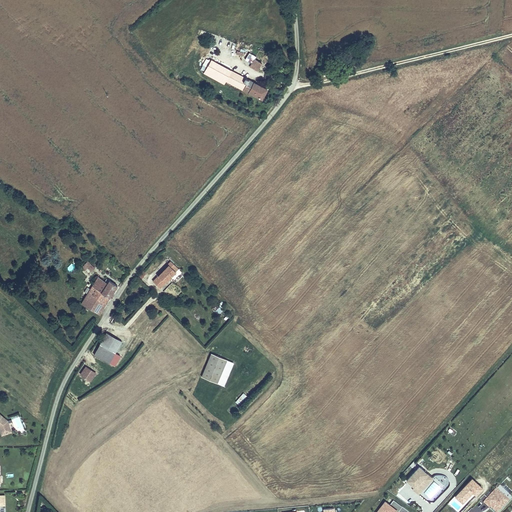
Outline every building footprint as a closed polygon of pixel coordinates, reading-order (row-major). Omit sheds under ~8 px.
[(267,55),(259,51),(250,67),(257,71),(267,55)] [(267,89),(211,60),(204,73),(224,83),(225,81),(262,99),(267,89)] [(158,276),(153,281),(160,288),(176,272),(174,270),(176,267),(170,261),(167,264),(168,265),(158,276)] [(87,262),(82,267),(88,274),(94,268),(87,262)] [(168,265),(167,264),(157,275),(158,276),(168,265)] [(99,278),(87,296),(103,307),(118,286),(107,279),(105,282),(99,278)] [(103,307),(87,296),(81,303),(98,315),(103,307)] [(220,306),(214,311),(217,315),(223,311),(220,306)] [(108,332),(95,355),(110,364),(116,354),(123,341),(108,332)] [(212,353),(202,376),(218,383),(228,359),(212,353)] [(116,354),(110,364),(115,367),(121,357),(116,354)] [(85,367),(80,375),(86,379),(92,371),(85,367)] [(92,371),(86,379),(91,382),(96,374),(92,371)] [(240,406),(247,395),(242,392),(235,403),(240,406)] [(0,414),(0,427),(3,434),(10,432),(7,420),(0,414)] [(419,466),(407,480),(411,484),(413,482),(416,485),(414,486),(420,492),(430,481),(424,476),(427,473),(419,466)] [(456,497),(463,503),(473,493),(476,496),(483,489),(472,479),(456,497)] [(497,490),(484,503),(488,507),(489,506),(491,508),(495,511),(499,511),(510,502),(497,490)] [(390,505),(386,502),(377,511),(395,511),(397,511),(398,511),(402,507),(394,500),(390,505)]
